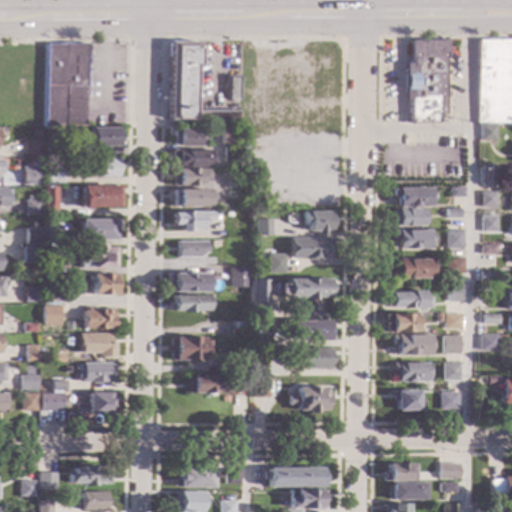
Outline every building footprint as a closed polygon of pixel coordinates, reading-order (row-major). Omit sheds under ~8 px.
[(511,124),(474,124),(474,115),(475,52),(475,40),(511,40),(511,124)] [(443,58),(440,59),(441,114),(436,114),(436,123),(409,124),(409,125),(405,125),(405,100),(402,100),(401,64),(406,64),(406,41),(443,41),(443,58)] [(196,66),(192,66),(191,120),(165,120),(166,43),(196,43),(196,66)] [(86,66),(83,66),(82,126),(39,126),(40,44),(87,45),(86,66)] [(223,76),(237,76),(237,101),(223,101),(223,76)] [(235,111),(195,112),(196,125),(236,124),(235,111)] [(491,141),(476,141),(476,125),(491,125),(491,141)] [(114,135),(121,135),(120,147),(87,147),(87,142),(84,142),(84,132),(87,132),(87,128),(114,128),(114,135)] [(202,146),(174,146),(174,145),(169,144),(169,131),(174,131),(174,129),(202,129),(202,146)] [(234,141),(221,141),(222,129),(235,129),(234,141)] [(38,157),(20,157),(21,140),(38,141),(38,157)] [(56,156),(42,155),(42,143),(56,144),(56,156)] [(236,163),(221,163),(221,148),(236,148),(236,163)] [(208,168),(169,167),(169,150),(208,150),(208,168)] [(115,178),(97,178),(97,179),(87,179),(87,159),(116,160),(115,178)] [(59,184),(42,184),(43,164),(60,164),(59,184)] [(490,186),(475,186),(475,167),(491,167),(490,186)] [(36,185),(19,185),(19,168),(36,169),(36,185)] [(204,179),(200,179),(200,185),(195,185),(195,186),(169,186),(169,169),(204,170),(204,179)] [(111,188),(119,189),(119,208),(77,207),(77,185),(111,186),(111,188)] [(54,212),(39,212),(39,186),(54,187),(54,212)] [(206,207),(169,207),(170,189),(206,190),(206,207)] [(426,206),(394,207),(393,197),(388,197),(387,189),(425,189),(426,206)] [(459,197),(444,197),(444,189),(445,189),(459,189),(459,197)] [(239,200),(223,200),(223,191),(239,191),(239,200)] [(490,208),(475,207),(476,192),(491,192),(490,208)] [(37,216),(23,216),(23,201),(37,201),(37,216)] [(420,226),(389,227),(389,210),(419,209),(420,226)] [(455,218),(441,218),(441,209),(455,209),(455,218)] [(208,212),(208,221),(199,221),(199,231),(188,230),(188,232),(176,232),(176,229),(168,229),(169,213),(176,213),(176,211),(208,212)] [(328,231),(320,231),(320,234),(311,234),(311,232),(303,232),(303,225),(298,225),(298,212),(328,213),(328,231)] [(491,232),(475,232),(476,217),(491,217),(491,232)] [(112,222),(118,222),(118,231),(112,231),(112,240),(77,239),(77,219),(112,220),(112,222)] [(268,236),(252,236),(252,219),(268,219),(268,236)] [(53,245),(39,245),(40,223),(54,223),(53,245)] [(37,245),(23,244),(23,230),(37,230),(37,245)] [(426,249),(393,250),(393,239),(388,240),(388,230),(426,230),(426,249)] [(459,232),(459,249),(440,249),(440,231),(459,232)] [(329,239),(329,259),(324,258),(324,260),(285,259),(285,238),(329,239)] [(204,253),(201,253),(201,257),(197,257),(197,258),(175,258),(175,242),(204,242),(204,253)] [(101,245),(101,247),(110,247),(110,269),(76,268),(76,260),(74,260),(74,253),(72,253),(72,247),(89,247),(89,244),(101,245)] [(491,255),(476,254),(476,245),(479,245),(491,246),(491,255)] [(34,264),(20,264),(21,249),(35,249),(34,264)] [(280,273),(264,273),(264,254),(280,254),(280,273)] [(427,280),(394,280),(394,259),(427,259),(427,280)] [(458,260),(458,276),(442,275),(442,259),(458,260)] [(54,273),(38,273),(39,260),(54,260),(54,273)] [(243,288),(226,287),(226,268),(229,268),(243,268),(243,288)] [(489,281),(474,281),(474,272),(489,272),(489,281)] [(203,292),(165,291),(165,273),(203,274),(203,292)] [(111,280),(117,280),(116,296),(88,295),(88,286),(85,286),(85,277),(88,277),(88,274),(111,275),(111,280)] [(324,281),(329,281),(328,299),(310,298),(310,302),(299,301),(299,299),(276,299),(277,296),(272,296),(272,283),(281,283),(281,278),(324,279),(324,281)] [(45,285),(56,286),(56,302),(39,302),(39,279),(45,279),(45,285)] [(264,280),(263,303),(246,303),(246,279),(264,280)] [(457,302),(441,302),(442,287),(457,287),(457,302)] [(36,302),(20,302),(21,288),(36,289),(36,302)] [(419,297),(424,297),(424,309),(396,309),(396,307),(382,307),(382,293),(407,293),(407,291),(419,291),(419,297)] [(511,310),(502,310),(502,292),(511,292),(511,310)] [(488,310),(473,309),(473,294),(489,295),(488,310)] [(205,312),(188,312),(188,314),(177,313),(177,312),(165,312),(165,304),(168,304),(168,295),(205,295),(205,312)] [(56,307),(56,327),(38,326),(39,306),(56,307)] [(93,309),(110,309),(109,330),(79,330),(79,310),(84,311),(84,308),(93,308),(93,309)] [(511,331),(502,331),(502,317),(507,317),(507,313),(511,313),(511,331)] [(412,334),(382,334),(382,314),(412,314),(412,334)] [(457,330),(439,329),(439,315),(443,315),(457,315),(457,330)] [(494,324),(478,324),(478,315),(494,315),(494,324)] [(243,335),(229,335),(229,322),(243,322),(243,335)] [(329,342),(289,342),(289,322),(330,322),(329,342)] [(258,324),(258,328),(266,328),(265,349),(247,348),(247,328),(248,328),(249,323),(258,324)] [(34,333),(20,333),(20,324),(34,324),(34,333)] [(107,342),(113,342),(113,357),(94,356),(94,355),(74,354),(74,334),(107,334),(107,342)] [(426,356),(393,357),(392,345),(387,345),(387,336),(426,335),(426,356)] [(474,352),(491,352),(491,336),(475,335),(474,352)] [(455,355),(437,354),(438,336),(455,337),(455,355)] [(202,339),(205,340),(205,356),(202,356),(202,359),(167,359),(168,337),(202,338),(202,339)] [(35,363),(22,363),(22,346),(35,346),(35,363)] [(329,360),(324,360),(324,369),(290,368),(290,347),(329,348),(329,360)] [(62,362),(48,362),(48,353),(62,354),(62,362)] [(106,364),(112,364),(111,381),(106,381),(106,383),(98,382),(98,384),(87,384),(87,383),(78,382),(78,379),(74,379),(74,364),(78,364),(78,363),(106,363),(106,364)] [(424,382),(393,382),(393,373),(388,373),(388,363),(424,363),(424,382)] [(455,381),(437,381),(438,363),(444,363),(455,363),(455,381)] [(33,392),(16,392),(16,375),(33,375),(33,392)] [(229,384),(234,384),(234,392),(229,392),(229,394),(208,394),(206,396),(202,396),(200,394),(187,394),(187,392),(184,392),(184,377),(189,377),(189,376),(229,376),(229,384)] [(492,378),(492,386),(481,386),(482,378),(492,378)] [(264,399),(248,398),(248,380),(265,380),(264,399)] [(511,406),(502,406),(502,405),(496,405),(496,380),(511,380),(511,406)] [(63,382),(63,391),(48,391),(48,381),(63,382)] [(323,394),(329,394),(328,405),(323,405),(323,411),(312,411),(312,414),(303,413),(303,411),(292,411),(292,408),(283,408),(283,396),(292,396),(293,388),(323,388),(323,394)] [(414,401),(419,401),(419,411),(392,411),(392,401),(389,401),(389,391),(414,391),(414,401)] [(454,410),(435,410),(436,392),(454,393),(454,410)] [(112,413),(105,413),(102,416),(97,416),(94,413),(82,413),(83,393),(113,394),(112,413)] [(34,394),(33,412),(17,412),(18,394),(34,394)] [(51,410),(37,410),(37,394),(51,394),(51,410)] [(412,481),(379,482),(379,473),(384,473),(383,465),(412,464),(412,481)] [(455,480),(434,480),(434,464),(438,464),(456,464),(455,480)] [(93,467),(109,467),(109,485),(93,485),(93,486),(79,486),(79,484),(72,484),(71,486),(66,486),(66,484),(64,484),(64,474),(66,474),(66,467),(78,468),(79,465),(93,466),(93,467)] [(208,488),(171,488),(171,471),(175,471),(175,468),(208,469),(208,488)] [(237,485),(221,485),(221,469),(236,469),(237,469),(237,485)] [(318,478),(322,478),(322,488),(263,488),(263,469),(318,469),(318,478)] [(50,491),(34,491),(35,472),(49,472),(50,472),(50,491)] [(511,495),(485,495),(485,479),(499,479),(499,478),(510,478),(510,473),(511,473),(511,495)] [(31,497),(16,497),(16,481),(30,481),(31,481),(31,497)] [(421,500),(388,501),(388,484),(421,483),(421,500)] [(452,493),(436,493),(436,483),(452,483),(452,493)] [(322,509),(285,509),(285,490),(322,490),(322,509)] [(103,511),(78,511),(79,492),(104,492),(103,511)] [(197,494),(203,494),(203,510),(197,510),(197,511),(170,511),(169,511),(169,504),(171,501),(171,492),(197,492),(197,494)] [(49,511),(34,511),(35,501),(50,501),(49,511)] [(231,511),(216,511),(216,501),(231,501),(231,511)] [(511,511),(489,511),(489,504),(505,504),(505,501),(511,501),(511,511)]
